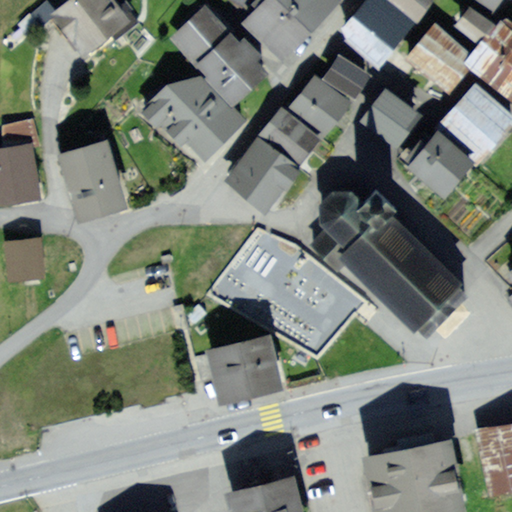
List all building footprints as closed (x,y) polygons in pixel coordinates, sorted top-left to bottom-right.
[(115,0),(57,0),(47,8),(77,47),(124,11),(115,0)] [(186,53),(220,23),(209,10),(199,0),(194,0),(163,28),(186,53)] [(251,0),(244,8),(283,47),(330,0),(251,0)] [(392,0),(355,0),(337,23),(373,53),(378,46),(407,12),(392,0)] [(392,0),(407,12),(410,14),(420,0),(392,0)] [(460,2),(442,23),(469,46),(487,25),(474,13),(460,2)] [(433,16),(403,51),(414,60),(439,82),(461,56),(469,46),(442,23),(433,16)] [(511,29),(495,16),(487,25),(469,46),(461,56),(472,66),(511,98),(511,29)] [(228,32),(220,23),(186,53),(224,95),(263,60),(254,50),(233,27),(228,32)] [(365,66),(335,46),(318,70),(348,91),(356,78),(365,66)] [(236,111),(181,57),(138,97),(160,120),(194,156),(236,111)] [(343,97),(309,70),(288,98),(322,124),(333,110),(343,97)] [(511,121),(511,120),(472,82),(436,120),(477,159),(494,140),(511,121)] [(417,114),(384,89),(358,123),(391,148),(417,114)] [(315,132),(277,99),(255,125),(293,158),(304,145),(315,132)] [(0,194),(37,189),(35,174),(29,137),(34,136),(30,111),(0,116),(0,194)] [(473,165),(436,131),(420,148),(405,164),(442,198),(473,165)] [(102,132),(55,146),(75,213),(121,200),(104,141),(102,132)] [(291,162),(251,132),(224,168),(264,198),(278,180),(291,162)] [(355,208),(375,229),(391,214),(396,209),(376,188),(363,200),(355,208)] [(451,317),(474,293),(391,214),(375,229),(355,208),(363,200),(355,193),(330,194),(317,208),(320,230),(341,249),(335,255),(428,341),(451,317)] [(37,235),(0,237),(0,278),(20,277),(40,275),(37,235)] [(122,399),(190,383),(176,328),(42,360),(55,415),(122,399)] [(266,338),(211,349),(220,397),(275,386),(268,351),(266,338)] [(511,414),(495,419),(468,426),(485,492),(511,484),(511,414)] [(400,453),(367,460),(379,511),(432,511),(457,506),(443,443),(400,453)] [(275,485),(229,496),(233,511),(291,511),(285,483),(275,485)]
